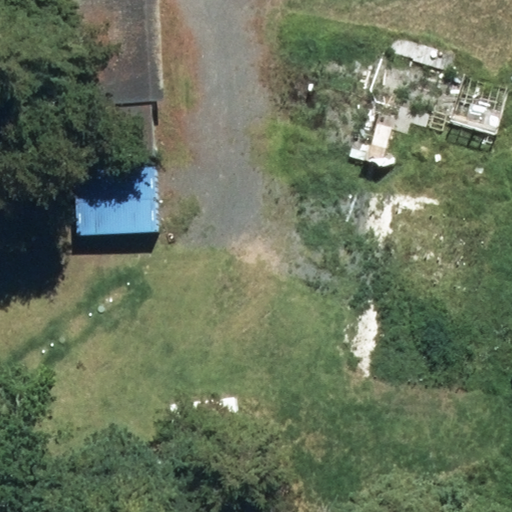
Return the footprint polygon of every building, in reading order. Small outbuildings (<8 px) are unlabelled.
[(144,0),(59,0),(62,113),(148,111),(144,0)] [(508,95),(459,80),(458,82),(309,37),(296,79),(445,125),(444,128),(493,143),(508,95)] [(378,118),(307,99),(293,151),(379,174),(389,135),(375,131),(378,118)] [(147,118),(65,122),(67,168),(150,164),(147,118)] [(372,194),(297,183),(291,220),(366,232),(372,194)] [(407,395),(429,219),(383,213),(360,389),(407,395)] [(232,446),(230,409),(167,414),(170,450),(232,446)]
